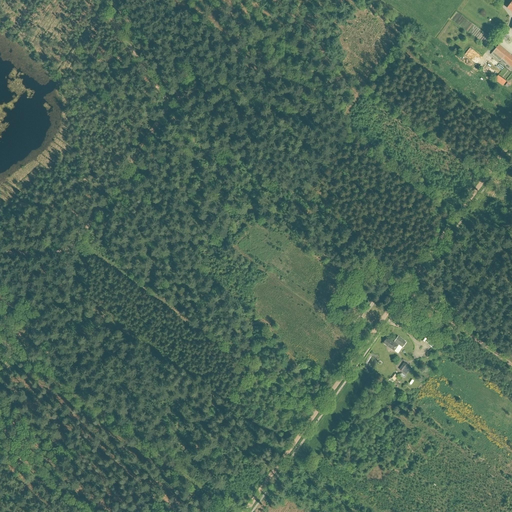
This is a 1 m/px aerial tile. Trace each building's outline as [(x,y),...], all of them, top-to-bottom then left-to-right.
[(508,52),(502,59),(511,67),(511,66),(511,55),(508,53),(508,52)] [(501,77),(497,82),(503,86),(506,81),(501,77)] [(364,318),(375,303),(369,299),(358,314),(364,318)] [(395,351),(398,346),(399,344),(402,347),(406,342),(398,336),(393,342),(387,338),(383,343),(395,351)] [(432,347),(435,344),(428,337),(425,341),(432,347)] [(411,367),(404,362),(399,369),(406,374),(411,367)]
